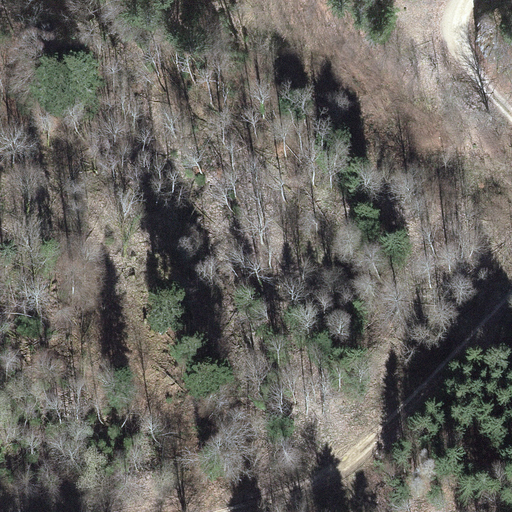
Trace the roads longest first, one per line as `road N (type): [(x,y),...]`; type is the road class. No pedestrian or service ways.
road 1 (track): [(226,511),(324,478),(445,382),(511,305)]
road 2 (track): [(511,110),(488,90),(456,33),(467,0)]
